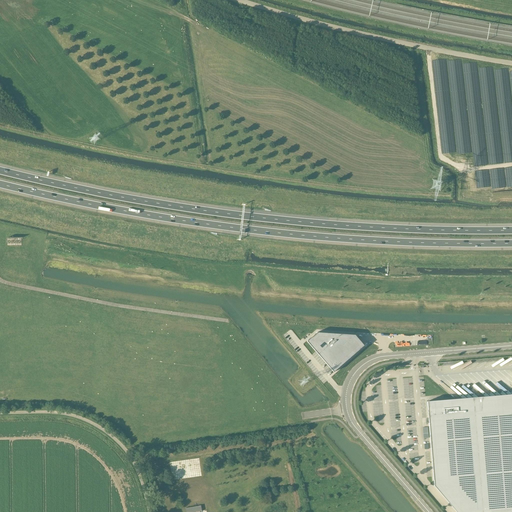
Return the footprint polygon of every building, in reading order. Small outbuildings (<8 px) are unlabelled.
[(0,385),(194,424),(213,330),(17,290),(0,373),(0,385)] [(317,337),(307,345),(333,375),(362,349),(354,339),(317,337)] [(482,364),(484,368),(496,361),(494,358),(488,362),(486,359),(475,365),(476,367),(482,364)] [(511,511),(511,394),(427,401),(434,486),(456,511),(511,511)] [(373,405),(374,415),(379,415),(379,423),(383,423),(382,405),(373,405)] [(418,453),(418,446),(413,446),(410,446),(410,457),(412,457),(412,453),(418,453)]
